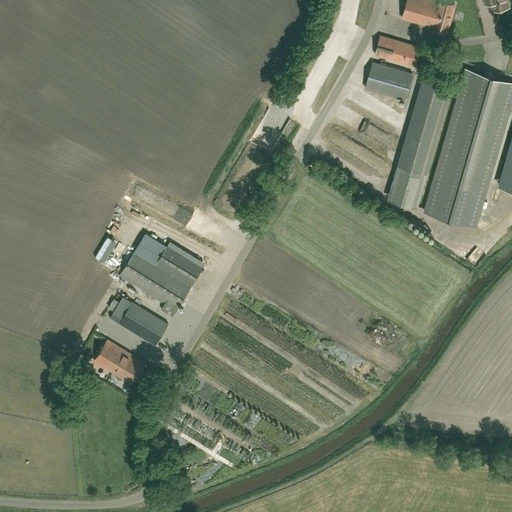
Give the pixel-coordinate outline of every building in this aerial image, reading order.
[(407,0),(403,18),(433,26),(432,27),(434,27),(433,29),(434,31),(439,32),(441,31),(441,29),(447,31),(455,4),(442,0),(407,0)] [(490,0),(493,10),(495,10),(497,11),(502,10),(503,8),(508,6),(506,0),(490,0)] [(416,66),(421,47),(381,36),(376,55),(416,66)] [(407,100),(414,74),(374,63),(367,89),(407,100)] [(475,226),(485,191),(511,100),(511,82),(467,69),(425,211),(475,226)] [(324,92),(333,77),(320,70),(311,85),(324,92)] [(432,79),(406,168),(397,200),(417,206),(453,85),(432,79)] [(396,123),(396,112),(388,112),(388,123),(396,123)] [(387,148),(392,136),(385,133),(379,145),(387,148)] [(511,140),(499,186),(511,189),(511,140)] [(370,156),(367,167),(383,172),(387,161),(370,156)] [(227,243),(232,232),(225,229),(220,239),(227,243)] [(203,267),(167,245),(166,246),(146,233),(135,250),(156,263),(191,285),(203,267)] [(166,302),(162,309),(173,315),(191,286),(134,252),(120,274),(166,302)] [(155,344),(168,323),(132,301),(119,322),(155,344)] [(145,362),(108,339),(95,360),(132,383),(145,362)]
